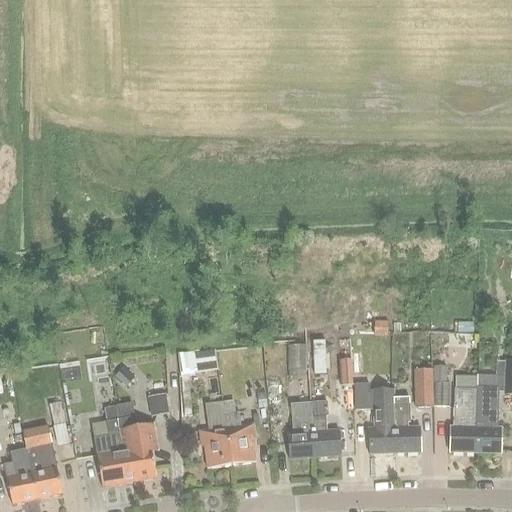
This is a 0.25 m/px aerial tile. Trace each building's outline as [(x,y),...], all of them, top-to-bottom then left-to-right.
[(458,324),(458,334),(473,334),(473,324),(458,324)] [(289,372),(305,372),(305,348),(289,348),(289,372)] [(351,361),(340,362),(342,387),(352,386),(351,361)] [(511,396),(511,362),(504,362),(503,396),(511,396)] [(123,370),(115,378),(124,386),(132,377),(123,370)] [(434,386),(446,386),(446,370),(434,370),(434,386)] [(433,372),(415,372),(415,409),(433,409),(433,372)] [(5,377),(3,386),(10,387),(11,379),(5,377)] [(395,456),(393,392),(373,393),(373,386),(359,386),(360,413),(375,412),(375,431),(368,431),(369,456),(395,456)] [(448,386),(446,386),(434,386),(435,409),(449,409),(448,386)] [(475,455),(477,391),(454,390),(453,429),(450,429),(449,455),(475,455)] [(501,456),(502,431),(496,430),(497,414),(497,391),(477,391),(475,455),(501,456)] [(393,392),(395,456),(421,455),(420,430),(408,430),(408,424),(410,424),(410,400),(394,400),(393,392)] [(314,404),(311,404),(315,460),(341,458),(339,433),(328,434),(327,419),(329,419),(327,393),(313,394),(314,404)] [(151,418),(168,415),(165,396),(148,399),(151,418)] [(59,403),(48,406),(53,427),(63,425),(59,403)] [(293,436),(287,437),(289,462),(315,460),(311,404),(291,406),(293,436)] [(234,405),(223,406),(224,416),(225,416),(235,415),(234,405)] [(210,432),(199,434),(201,449),(204,448),(207,471),(231,468),(225,420),(224,416),(223,406),(207,409),(210,432)] [(226,420),(225,420),(231,468),(255,465),(252,442),(255,442),(253,427),(242,428),(240,414),(235,415),(225,416),(226,420)] [(118,421),(129,485),(156,481),(151,449),(157,448),(153,427),(134,430),(132,418),(118,421)] [(110,440),(94,442),(96,457),(102,490),(129,485),(118,421),(106,423),(110,440)] [(62,496),(55,462),(48,429),(22,434),(37,502),(62,496)] [(12,463),(2,465),(4,472),(11,507),(37,502),(31,475),(26,453),(25,450),(24,450),(11,452),(14,462),(12,463)]
